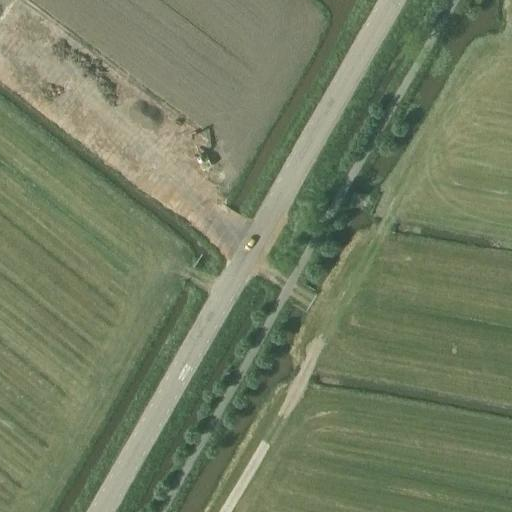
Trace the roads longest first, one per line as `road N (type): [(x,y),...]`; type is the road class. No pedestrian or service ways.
road 1 (unclassified): [(159,511),(455,0)]
road 2 (tertiary): [(100,511),(392,0)]
